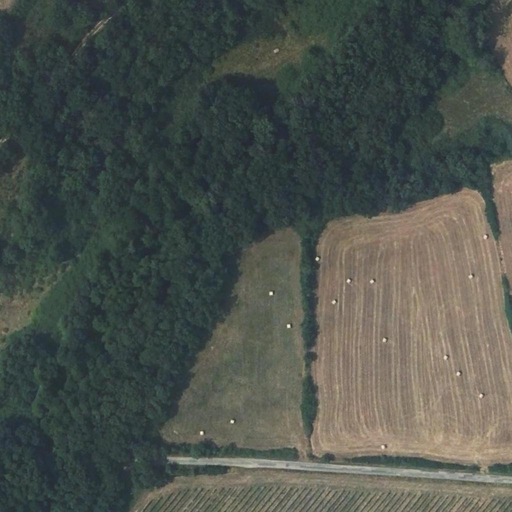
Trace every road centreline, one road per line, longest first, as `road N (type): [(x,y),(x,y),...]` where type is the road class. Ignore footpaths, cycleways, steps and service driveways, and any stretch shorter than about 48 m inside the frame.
road 1 (unclassified): [(511,480),(141,459),(0,441)]
road 2 (track): [(0,143),(125,0)]
